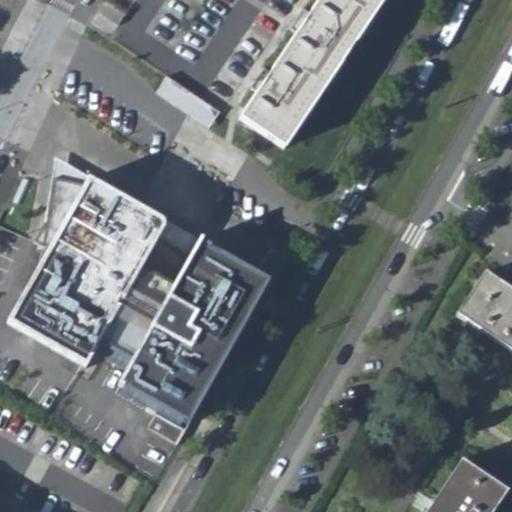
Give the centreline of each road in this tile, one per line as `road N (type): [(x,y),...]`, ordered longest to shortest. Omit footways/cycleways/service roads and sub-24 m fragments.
road 1 (secondary): [(464,0),(179,511)]
road 2 (secondary): [(253,511),(433,191)]
road 3 (secondary): [(433,191),(511,52)]
